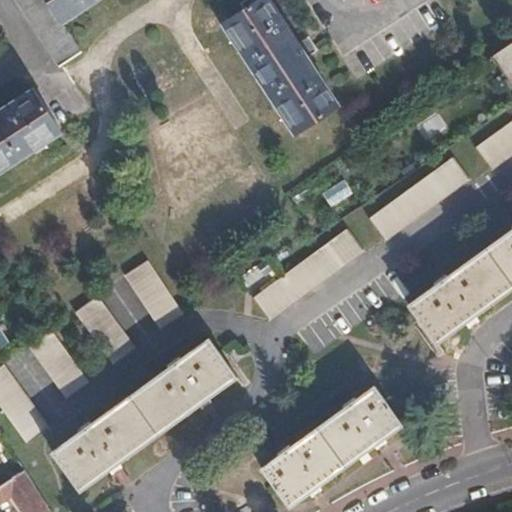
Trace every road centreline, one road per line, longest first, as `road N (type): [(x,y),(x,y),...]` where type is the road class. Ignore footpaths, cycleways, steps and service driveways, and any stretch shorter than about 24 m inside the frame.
road 1 (residential): [(160,511),(144,487),(270,398),(281,322),(511,178)]
road 2 (residential): [(511,314),(490,330),(471,377),(487,471)]
